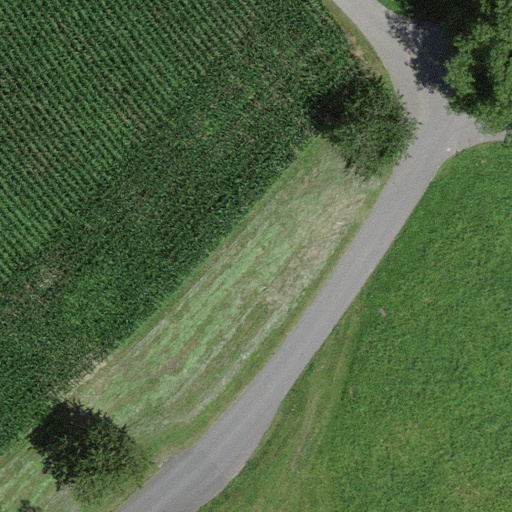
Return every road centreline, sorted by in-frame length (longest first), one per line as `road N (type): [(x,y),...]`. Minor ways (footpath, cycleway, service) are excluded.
road 1 (unclassified): [(464,94),(251,422),(151,511)]
road 2 (unclassified): [(464,94),(403,54),(351,0)]
